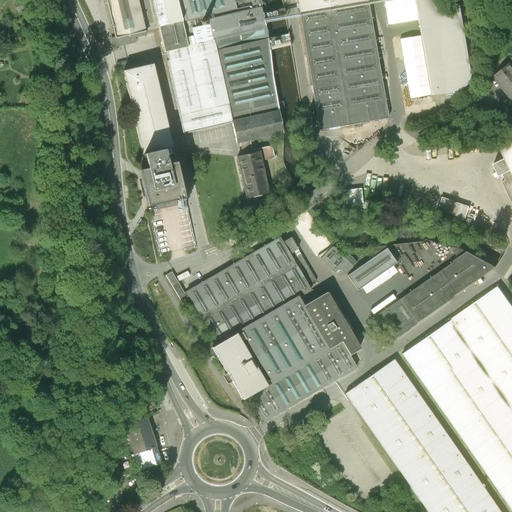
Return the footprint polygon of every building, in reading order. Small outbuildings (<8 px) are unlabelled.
[(135,38),(146,35),(138,0),(106,0),(115,39),(112,40),(113,47),(135,42),(135,38)] [(268,193),(261,161),(275,158),(272,146),(252,150),(250,141),(283,132),(271,81),(268,53),(268,35),(259,0),(152,0),(165,50),(166,49),(169,62),(168,62),(184,134),(231,123),(237,143),(240,143),(243,156),(237,157),(247,198),(268,193)] [(296,0),(320,130),(388,118),(368,1),(366,0),(296,0)] [(418,20),(432,96),(463,91),(473,81),(461,5),(448,7),(446,0),(384,0),(389,25),(418,20)] [(140,59),(118,65),(119,73),(124,72),(143,155),(145,154),(147,165),(148,165),(149,169),(140,171),(149,207),(185,198),(176,162),(168,164),(166,158),(167,158),(165,149),(173,148),(153,65),(142,67),(140,59)] [(511,66),(510,64),(495,76),(511,97),(511,66)] [(511,141),(501,146),(507,159),(494,165),(500,176),(503,174),(506,180),(503,182),(511,201),(511,141)] [(302,198),(297,187),(291,190),(295,201),(302,198)] [(360,187),(342,188),(343,205),(361,204),(360,187)] [(470,208),(441,198),(436,211),(466,220),(470,208)] [(469,220),(491,229),(496,218),(474,208),(469,220)] [(331,246),(307,211),(294,221),(318,257),(335,273),(340,268),(346,274),(357,263),(349,255),(344,259),(331,246)] [(217,344),(235,333),(267,386),(248,397),(263,423),(356,368),(349,355),(360,349),(326,292),(307,304),(302,295),(311,290),(309,285),(317,281),(291,237),(283,242),(280,238),(185,293),(173,272),(168,276),(185,304),(191,300),(217,344)] [(377,255),(347,276),(357,290),(397,263),(384,246),(371,247),(377,255)] [(378,315),(394,339),(496,267),(467,252),(378,315)] [(511,306),(498,286),(402,354),(511,510),(511,306)] [(248,397),(267,386),(235,333),(217,344),(212,347),(243,400),(248,397)] [(500,511),(394,360),(345,394),(428,511),(500,511)] [(157,449),(147,420),(126,426),(136,456),(157,449)] [(161,463),(157,449),(136,456),(140,470),(161,463)]
